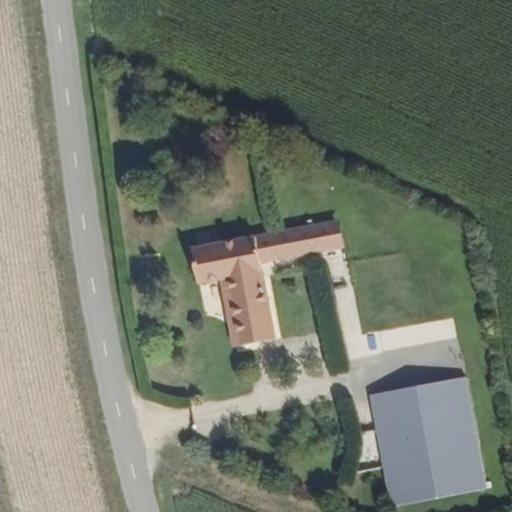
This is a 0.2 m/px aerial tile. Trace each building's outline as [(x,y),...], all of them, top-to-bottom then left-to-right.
[(256,350),(287,342),(271,265),(277,264),(275,256),(289,253),(291,261),(319,255),(317,247),(332,243),(334,251),(348,248),(344,225),(204,256),(210,289),(232,284),(241,282),(256,350)] [(319,255),(334,251),(332,243),(317,247),(319,255)] [(277,264),(291,261),(289,253),(275,256),(277,264)] [(247,352),(256,350),(241,282),(232,284),(247,352)] [(390,508),(488,491),(467,377),(370,394),(390,508)]
